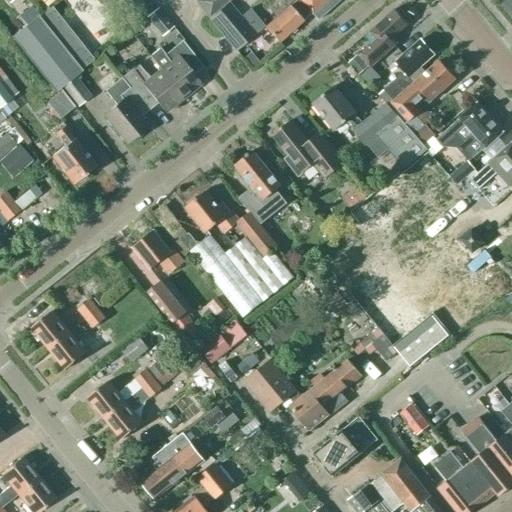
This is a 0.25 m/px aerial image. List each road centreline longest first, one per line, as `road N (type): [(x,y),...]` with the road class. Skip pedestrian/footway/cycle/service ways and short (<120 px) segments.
road 1 (residential): [(0,301),(372,0)]
road 2 (residential): [(342,511),(296,453),(387,380)]
road 3 (residential): [(116,511),(0,361)]
road 4 (residential): [(511,328),(485,324),(460,339),(376,410)]
